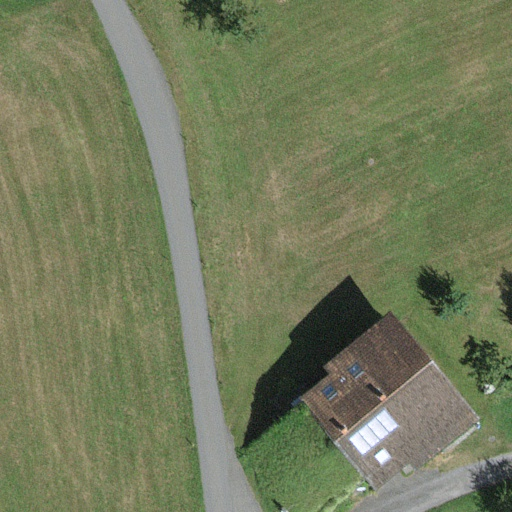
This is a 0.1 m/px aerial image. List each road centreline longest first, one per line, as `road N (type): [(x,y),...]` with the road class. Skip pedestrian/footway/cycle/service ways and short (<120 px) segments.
road 1 (unclassified): [(92,0),(150,88),(223,511)]
road 2 (track): [(390,511),(511,467)]
